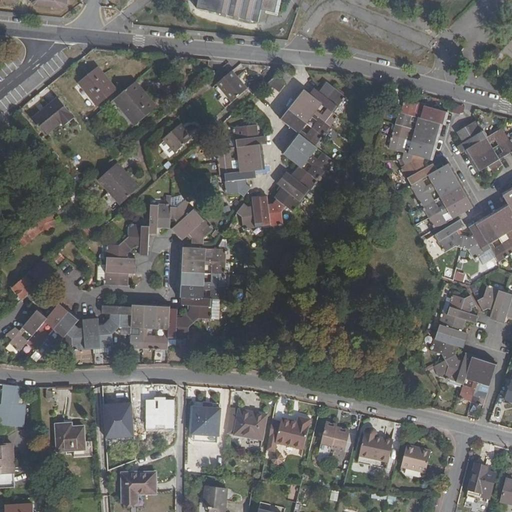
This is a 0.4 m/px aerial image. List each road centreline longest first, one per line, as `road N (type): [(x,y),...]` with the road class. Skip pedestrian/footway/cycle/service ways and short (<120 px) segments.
road 1 (residential): [(466,427),(243,380),(0,374)]
road 2 (residential): [(80,35),(345,62),(511,105)]
road 3 (unknown): [(185,375),(183,511)]
road 4 (unknown): [(107,511),(98,376)]
